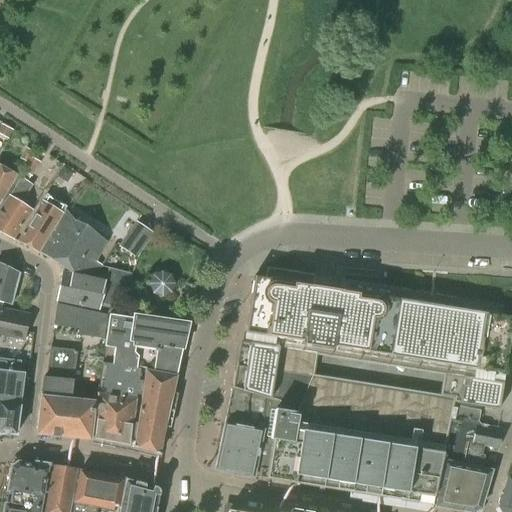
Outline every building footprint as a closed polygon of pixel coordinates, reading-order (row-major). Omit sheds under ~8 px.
[(31,158),(27,164),(22,172),(30,177),(39,163),(31,158)] [(0,204),(16,176),(0,166),(0,204)] [(31,212),(20,205),(32,185),(21,177),(20,177),(9,197),(0,211),(0,233),(13,240),(31,212)] [(41,203),(18,242),(37,254),(61,215),(41,203)] [(101,266),(94,261),(105,243),(74,224),(77,220),(66,213),(40,255),(68,273),(94,278),(101,266)] [(135,222),(118,247),(136,260),(153,234),(135,222)] [(0,302),(11,305),(19,275),(0,265),(0,302)] [(153,275),(157,296),(180,292),(176,271),(153,275)] [(57,302),(99,311),(102,298),(119,302),(122,287),(63,274),(57,302)] [(269,441),(271,441),(267,465),(265,481),(432,507),(433,506),(437,481),(438,481),(449,420),(452,421),(454,407),(478,412),(479,408),(494,410),(496,398),(503,361),(511,319),(500,317),(340,293),(336,292),(333,291),(322,290),(312,288),(264,281),(254,279),(243,355),(241,368),(237,367),(231,391),(264,400),(277,404),(276,411),(274,411),(269,441)] [(56,305),(53,327),(78,330),(77,336),(103,340),(106,316),(56,305)] [(0,334),(24,341),(28,315),(0,306),(0,334)] [(144,372),(134,449),(159,455),(165,429),(187,327),(133,319),(108,315),(92,440),(129,447),(138,371),(144,372)] [(36,435),(89,441),(90,440),(94,402),(70,400),(76,352),(49,349),(46,379),(42,378),(36,435)] [(0,435),(15,436),(23,374),(19,374),(20,361),(0,358),(0,435)] [(262,423),(264,400),(231,391),(215,470),(252,478),(255,462),(261,432),(262,423)] [(433,506),(452,510),(454,493),(457,493),(461,467),(465,468),(468,449),(471,450),(475,430),(478,412),(454,407),(452,421),(449,420),(438,481),(437,481),(433,506)] [(454,493),(452,510),(462,511),(474,511),(480,507),(489,472),(480,470),(482,457),(480,456),(481,446),(497,449),(502,434),(475,430),(471,450),(468,449),(465,468),(461,467),(457,493),(454,493)] [(511,511),(511,460),(498,508),(499,511),(511,511)] [(3,511),(38,511),(47,467),(35,465),(33,468),(17,464),(10,468),(3,511)] [(68,511),(75,471),(50,468),(43,511),(68,511)] [(113,505),(119,506),(125,481),(78,472),(72,511),(95,511),(96,508),(112,511),(113,505)] [(125,481),(119,506),(117,511),(155,511),(158,497),(158,493),(157,492),(155,489),(153,488),(125,481)]
